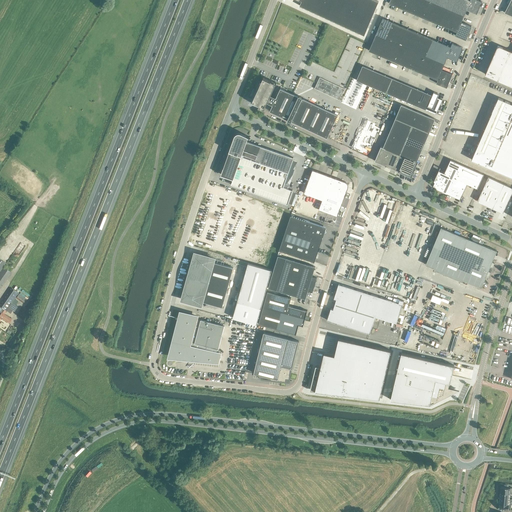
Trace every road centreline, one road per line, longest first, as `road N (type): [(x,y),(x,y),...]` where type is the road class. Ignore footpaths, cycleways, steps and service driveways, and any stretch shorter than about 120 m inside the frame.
road 1 (unclassified): [(231,110),(180,253),(152,365),(159,377),(285,392),(299,385),(361,172)]
road 2 (motorway): [(0,483),(188,0)]
road 3 (motorway): [(175,0),(0,439)]
road 4 (secondary): [(454,445),(141,414),(95,430),(69,450),(35,511)]
road 5 (secondary): [(43,511),(72,458),(131,423),(454,457)]
road 6 (unclassified): [(413,195),(496,0)]
road 7 (unknown): [(482,368),(287,323)]
road 8 (unknown): [(306,146),(285,203),(206,173)]
road 9 (unclassified): [(361,172),(231,110)]
road 10 (unclassified): [(474,407),(511,271)]
